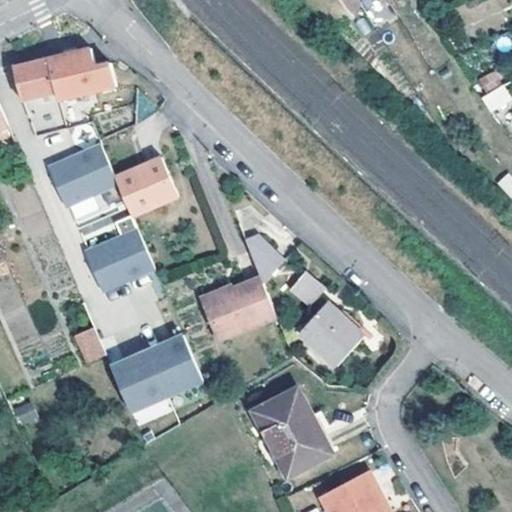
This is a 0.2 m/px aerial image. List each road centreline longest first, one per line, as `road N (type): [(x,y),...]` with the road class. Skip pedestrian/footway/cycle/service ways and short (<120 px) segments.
road 1 (residential): [(435,332),(89,0)]
road 2 (residential): [(435,332),(388,412),(442,511)]
